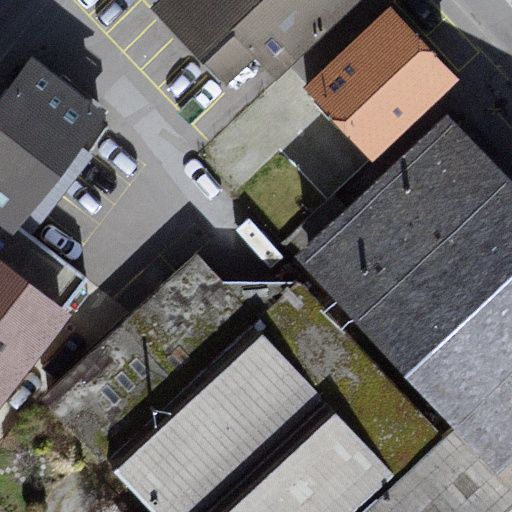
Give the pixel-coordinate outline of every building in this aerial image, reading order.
[(167,0),(152,14),(243,111),(361,0),(167,0)] [(396,9),(311,83),(378,160),(463,86),(396,9)] [(39,58),(0,109),(0,217),(24,235),(115,115),(39,58)] [(511,511),(511,172),(462,117),(307,252),(300,286),(226,286),(200,257),(42,409),(151,511),(511,511)] [(0,243),(0,416),(76,313),(0,243)]
